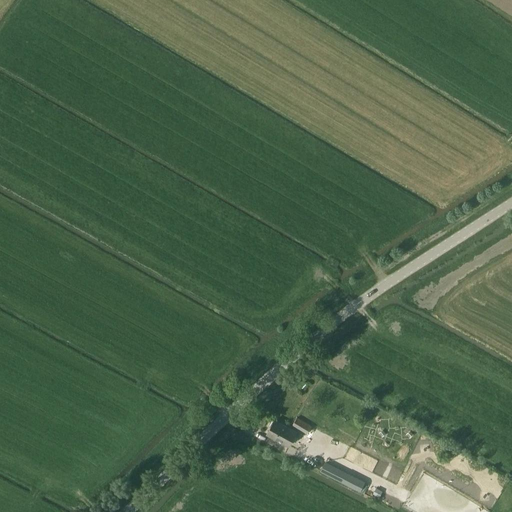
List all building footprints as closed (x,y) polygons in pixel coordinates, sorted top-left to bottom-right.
[(296,418),(292,426),(307,433),(311,425),(296,418)] [(270,427),(267,434),(289,446),(296,432),(274,420),(273,421),(272,421),(269,426),(270,427)] [(383,477),(389,467),(378,461),(373,472),(383,477)] [(324,464),(321,471),(341,481),(360,491),(364,482),(348,474),(346,475),(324,464)] [(393,469),(387,479),(393,482),(399,473),(393,469)]
